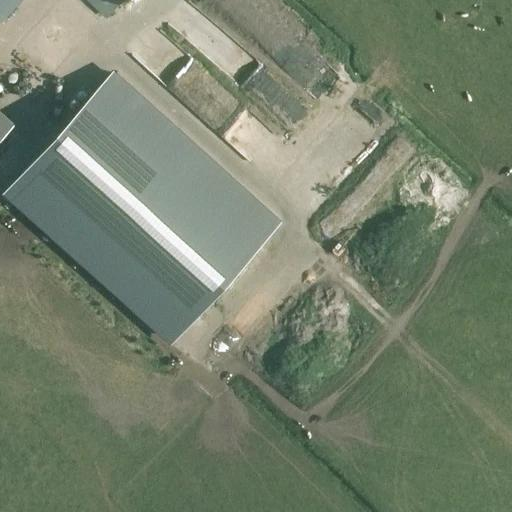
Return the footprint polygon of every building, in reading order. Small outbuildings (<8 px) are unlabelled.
[(0,0),(0,21),(19,0),(0,0)] [(89,0),(106,15),(120,0),(89,0)] [(186,23),(200,30),(210,11),(197,4),(186,23)] [(44,67),(30,83),(43,95),(55,82),(53,79),(68,63),(60,56),(47,70),(44,67)] [(114,68),(3,191),(172,343),(183,330),(282,219),(261,199),(114,68)] [(0,113),(0,137),(12,124),(0,113)]
